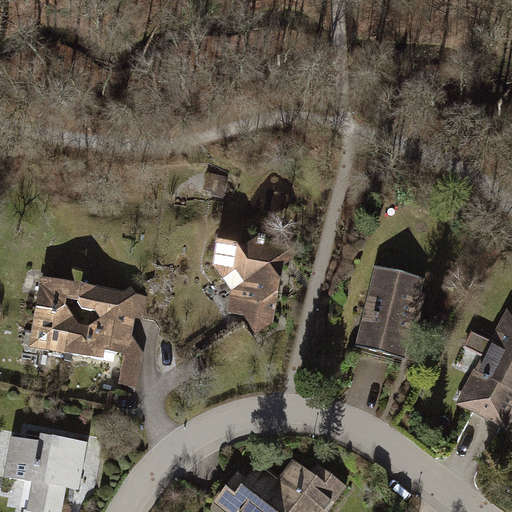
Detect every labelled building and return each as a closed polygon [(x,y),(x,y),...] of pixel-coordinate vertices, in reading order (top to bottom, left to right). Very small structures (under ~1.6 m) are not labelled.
[(244,243),(214,236),(211,264),(231,292),(228,312),(242,316),(255,333),(274,324),(283,265),(295,257),(297,241),(256,235),(244,243)] [(425,279),(374,265),(354,345),(405,360),(425,279)] [(150,298),(43,277),(28,347),(103,361),(105,349),(125,353),(119,383),(140,386),(143,354),(135,335),(136,319),(150,298)] [(511,318),(503,313),(457,403),(511,431),(511,318)] [(41,438),(11,435),(4,475),(31,480),(24,511),(65,511),(71,487),(80,489),(90,440),(41,432),(41,438)] [(240,467),(213,502),(225,511),(327,511),(347,487),(316,463),(309,471),(292,459),(279,476),(256,458),(246,471),(240,467)]
